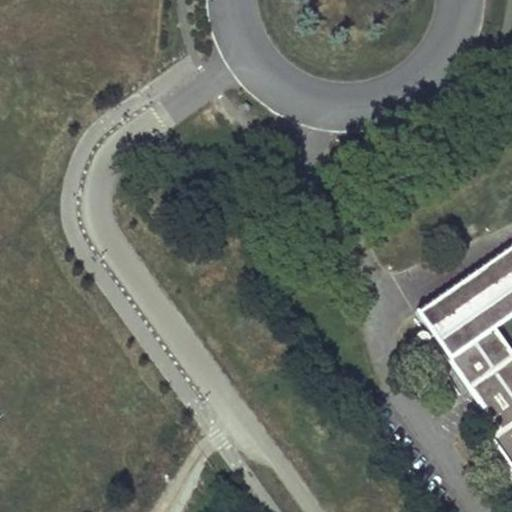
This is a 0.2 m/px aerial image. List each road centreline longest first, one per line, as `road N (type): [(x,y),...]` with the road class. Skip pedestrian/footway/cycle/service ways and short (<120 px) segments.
road 1 (tertiary): [(218,0),(226,37),(255,81),(299,109),(351,117),(402,103),(443,71),(471,0)]
road 2 (track): [(234,413),(162,511)]
